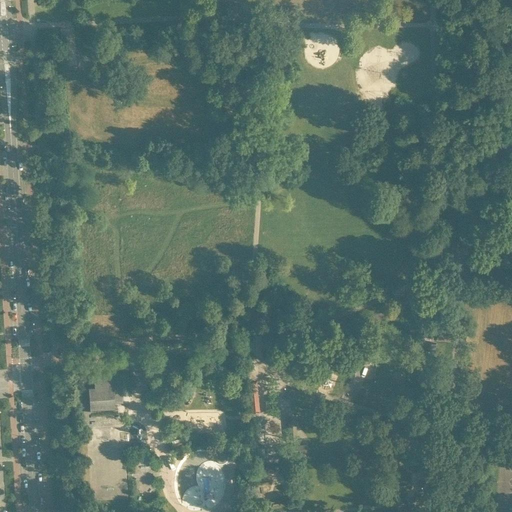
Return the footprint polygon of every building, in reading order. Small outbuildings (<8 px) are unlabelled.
[(350,354),(351,373),(357,373),(356,360),(369,360),(368,353),(350,354)] [(95,387),(89,387),(90,408),(115,407),(115,402),(123,401),(121,385),(116,385),(116,377),(94,378),(95,387)] [(256,381),(251,382),(248,382),(251,411),(259,410),(256,381)] [(287,414),(288,437),(297,437),(295,414),(287,414)] [(174,432),(161,436),(163,441),(171,438),(176,437),(174,432)]
